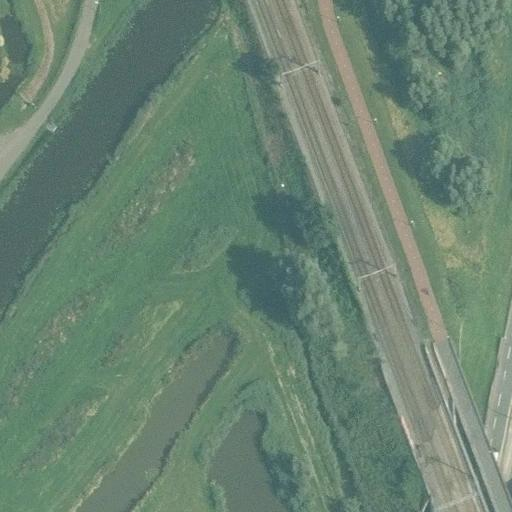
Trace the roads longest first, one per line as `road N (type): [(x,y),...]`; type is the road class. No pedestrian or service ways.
road 1 (unclassified): [(0,171),(79,42),(89,0)]
road 2 (primary): [(511,372),(481,511)]
